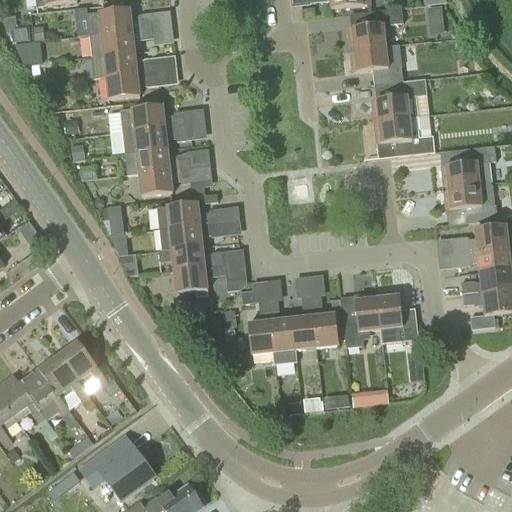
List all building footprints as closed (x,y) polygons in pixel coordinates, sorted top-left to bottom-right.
[(34,0),(36,10),(46,9),(46,10),(78,7),(76,0),(34,0)] [(370,0),(310,0),(311,7),(330,4),(331,14),(362,11),(362,9),(371,8),(370,0)] [(444,0),(427,0),(432,32),(449,30),(444,0)] [(354,45),(355,53),(385,50),(384,38),(390,37),(390,28),(403,27),(401,12),(349,17),(351,32),(347,33),(349,45),(354,45)] [(86,18),(89,39),(153,32),(152,22),(142,23),(131,24),(129,14),(86,18)] [(16,44),(32,42),(31,29),(14,31),(16,44)] [(89,39),(91,61),(134,56),(133,45),(145,43),(154,42),(153,32),(89,39)] [(25,66),(46,62),(43,42),(21,46),(25,66)] [(385,50),(355,53),(356,65),(351,65),(352,78),(376,75),(377,85),(402,82),(403,84),(423,82),(421,68),(401,71),(401,70),(388,71),(385,50)] [(107,80),(107,81),(157,75),(156,66),(135,68),(134,56),(91,61),(93,82),(107,80)] [(157,75),(107,81),(109,104),(139,101),(138,88),(148,87),(158,86),(157,75)] [(377,117),(378,125),(408,121),(419,120),(416,100),(427,99),(425,83),(374,88),(376,104),(371,105),(373,117),(377,117)] [(120,115),(123,136),(185,129),(184,120),(164,122),(163,111),(120,115)] [(408,121),(378,125),(379,135),(375,136),(376,149),(396,147),(397,161),(435,156),(433,140),(419,142),(418,134),(410,135),(408,121)] [(125,157),(137,156),(168,153),(166,142),(176,141),(187,139),(185,129),(123,136),(125,157)] [(447,183),(448,191),(492,186),(490,166),(496,165),(494,150),(440,156),(443,183),(447,183)] [(137,156),(139,177),(190,172),(189,162),(169,165),(168,153),(137,156)] [(171,184),(181,183),(189,182),(191,200),(205,199),(204,191),(203,181),(191,182),(190,172),(139,177),(142,200),(173,197),(171,184)] [(492,186),(448,191),(449,202),(445,203),(446,215),(465,213),(466,226),(511,221),(511,215),(498,217),(497,207),(495,207),(492,186)] [(0,212),(13,203),(7,194),(0,198),(0,212)] [(216,199),(205,200),(206,208),(217,206),(216,199)] [(0,242),(2,241),(0,238),(0,218),(1,218),(4,223),(20,212),(13,203),(0,212),(0,242)] [(169,231),(169,232),(220,226),(219,218),(199,220),(197,207),(156,211),(158,232),(169,231)] [(124,208),(112,210),(114,227),(126,225),(124,208)] [(452,243),(453,257),(507,251),(506,240),(511,239),(511,221),(497,224),(498,231),(474,234),(475,243),(470,243),(467,241),(452,243)] [(159,254),(202,250),(201,239),(221,237),(220,226),(169,232),(171,253),(159,254)] [(172,264),(173,275),(225,269),(224,260),(203,262),(202,250),(159,254),(160,265),(172,264)] [(479,275),(509,272),(509,264),(511,263),(511,250),(507,251),(453,257),(455,272),(470,270),(472,267),(478,267),(479,275)] [(225,269),(173,275),(175,298),(196,296),(196,301),(207,300),(205,281),(226,279),(225,269)] [(461,290),(462,299),(511,293),(511,271),(510,272),(509,272),(479,275),(480,289),(472,290),(472,289),(461,290)] [(245,282),(225,284),(227,296),(240,294),(246,288),(245,282)] [(511,293),(462,299),(463,310),(474,308),(482,307),(484,321),(470,322),(471,333),(493,331),(492,319),(511,316),(511,293)] [(252,296),(241,297),(242,309),(253,308),(252,296)] [(377,299),(381,335),(400,333),(401,346),(419,344),(415,313),(401,314),(399,297),(386,298),(386,303),(378,304),(377,299)] [(356,321),(343,322),(346,351),(363,349),(362,342),(370,342),(370,337),(381,335),(377,299),(354,302),(356,321)] [(322,300),(310,301),(315,353),(338,350),(335,319),(324,320),(323,310),(322,300)] [(305,323),(291,324),(295,366),(297,365),(296,355),(315,353),(310,301),(302,302),(304,312),(305,323)] [(267,306),(273,357),(274,368),(295,366),(291,324),(280,325),(277,304),(267,306)] [(250,360),(273,357),(267,306),(258,307),(260,327),(247,329),(250,360)] [(238,342),(227,343),(229,369),(240,367),(238,353),(239,353),(238,342)] [(78,345),(58,359),(77,386),(78,385),(81,389),(93,380),(102,392),(108,387),(78,345)] [(46,368),(39,373),(58,400),(58,399),(61,404),(74,395),(82,406),(89,401),(81,389),(78,385),(77,386),(58,359),(56,356),(44,365),(46,368)] [(39,373),(20,387),(39,414),(52,405),(63,420),(70,415),(61,404),(58,399),(58,400),(39,373)] [(14,379),(0,389),(0,402),(17,426),(31,416),(44,433),(50,429),(39,414),(20,387),(14,379)] [(369,395),(352,397),(353,411),(371,409),(369,395)] [(17,426),(0,402),(0,443),(5,450),(11,446),(4,435),(17,426)] [(80,473),(89,486),(101,477),(122,506),(153,482),(134,455),(115,469),(105,455),(80,473)] [(200,511),(203,511),(188,490),(172,501),(169,497),(158,504),(156,501),(144,510),(141,505),(131,511),(200,511)]
